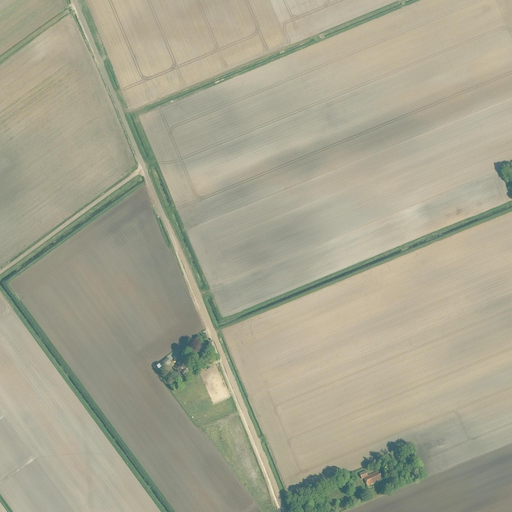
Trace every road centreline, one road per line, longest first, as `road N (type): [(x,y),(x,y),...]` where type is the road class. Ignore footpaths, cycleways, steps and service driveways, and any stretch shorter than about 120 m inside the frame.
road 1 (track): [(177,246),(284,511)]
road 2 (unclassified): [(177,246),(74,0)]
road 3 (track): [(143,169),(0,272)]
